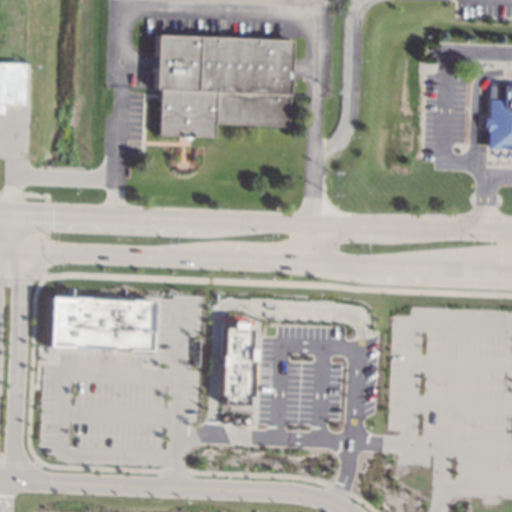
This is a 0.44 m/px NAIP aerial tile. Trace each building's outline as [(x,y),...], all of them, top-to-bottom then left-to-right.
[(154,35),(288,40),(284,126),(210,123),(210,136),(156,134),(157,88),(152,88),(154,35)] [(0,62),(23,63),(21,104),(3,104),(2,114),(0,114),(0,62)] [(486,83),(511,83),(511,148),(484,148),(486,83)] [(44,346),(46,296),(57,296),(148,300),(146,350),(44,346)] [(218,326),(226,327),(226,321),(240,322),(240,324),(240,328),(247,328),(247,348),(250,348),(250,361),(249,361),(247,395),(243,395),(243,404),(219,403),(219,395),(215,395),(216,366),(215,366),(215,354),(218,354),(218,326)]
